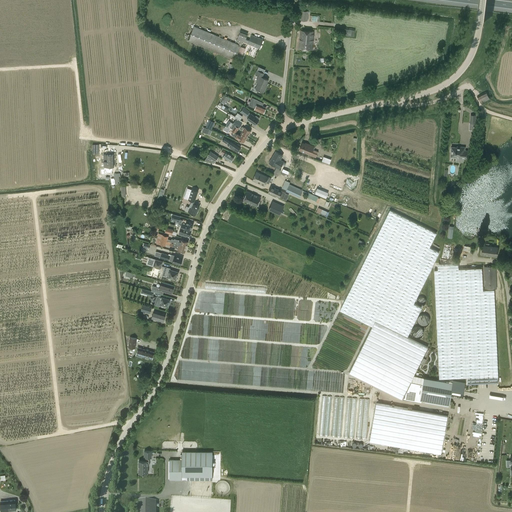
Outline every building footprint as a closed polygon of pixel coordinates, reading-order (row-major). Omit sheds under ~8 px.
[(308,11),(301,10),(300,20),(307,21),(308,11)] [(242,42),(248,43),(260,48),(263,39),(251,35),(249,40),(245,39),(248,33),(240,30),(236,40),(240,41),(239,44),(238,44),(194,26),(188,41),(235,60),(241,45),(242,42)] [(299,43),(299,48),(312,49),(313,31),(300,30),(299,43)] [(257,70),(255,74),(258,76),(256,82),(258,83),(255,88),(264,92),(266,87),(265,87),(268,80),(262,77),(264,73),(265,70),(259,67),(257,70)] [(481,103),(489,98),(486,91),(477,96),(481,103)] [(265,108),(261,106),(263,103),(258,101),(252,98),(249,105),(255,108),(254,109),(263,113),(265,108)] [(250,111),(244,107),(240,112),(246,116),(248,117),(247,119),(255,124),(259,119),(259,118),(256,115),(255,117),(249,112),(250,111)] [(229,120),(226,126),(230,128),(232,129),(233,128),(237,130),(238,128),(236,127),(235,126),(235,125),(237,126),(239,128),(242,123),(236,119),(233,123),(229,120)] [(211,130),(215,122),(209,120),(207,123),(206,123),(205,127),(211,130)] [(242,131),(241,133),(247,137),(251,131),(244,127),(244,128),(242,126),(240,130),(242,131)] [(247,137),(241,133),(240,135),(237,133),(236,134),(235,133),(233,132),(232,135),(235,137),(237,139),(243,142),(247,137)] [(231,140),(225,136),(222,141),(228,144),(227,145),(237,152),(241,146),(231,140)] [(309,145),(302,142),(299,150),(304,152),(304,153),(315,157),(318,152),(312,149),(314,146),(310,144),(309,145)] [(193,147),(188,155),(191,156),(192,154),(194,155),(196,151),(197,149),(193,147)] [(450,147),(450,151),(451,151),(451,156),(456,157),(456,156),(463,156),(463,158),(469,159),(469,151),(464,150),(465,147),(460,147),(451,147),(451,148),(450,147)] [(212,159),(215,161),(218,156),(211,151),(207,156),(205,160),(211,162),(212,159)] [(276,167),(276,166),(277,166),(273,174),(277,177),(282,168),(278,167),(280,164),(278,163),(283,155),(275,151),(269,163),(276,167)] [(223,157),(230,162),(234,157),(226,152),(224,155),(223,157)] [(104,170),(101,170),(101,175),(108,175),(108,173),(111,173),(110,167),(113,167),(113,161),(113,154),(104,155),(104,161),(104,167),(104,170)] [(282,172),(281,174),(287,177),(290,178),(292,173),(289,172),(290,171),(283,168),(281,171),(282,172)] [(264,186),(266,182),(269,184),(271,178),(268,177),(256,171),(252,180),(264,186)] [(290,182),(285,180),(282,188),(286,190),(286,191),(299,197),(303,191),(289,184),(290,182)] [(270,186),(268,192),(283,199),(286,193),(270,186)] [(184,198),(194,202),(198,191),(188,187),(184,198)] [(260,198),(247,192),(243,200),(256,206),(260,198)] [(318,197),(308,193),(306,197),(316,201),(318,197)] [(284,206),(272,201),(268,210),(280,215),(284,206)] [(200,206),(193,203),(191,208),(186,206),(184,210),(195,215),(196,214),(197,214),(198,212),(197,211),(200,206)] [(329,212),(317,207),(315,212),(327,217),(329,212)] [(344,303),(340,310),(370,325),(372,326),(368,336),(349,373),(399,398),(402,399),(402,398),(410,382),(417,383),(422,384),(420,400),(449,405),(452,389),(463,391),(465,382),(452,380),(446,380),(446,381),(419,376),(413,375),(425,352),(427,347),(407,337),(422,308),(414,304),(429,274),(439,252),(436,251),(429,247),(436,233),(390,210),(344,303)] [(183,220),(180,226),(191,230),(191,229),(192,229),(192,227),(192,226),(192,224),(190,223),(190,222),(183,220)] [(191,231),(191,230),(180,226),(178,233),(182,235),(186,236),(187,235),(189,236),(190,233),(191,233),(191,231)] [(167,239),(167,241),(171,242),(186,247),(188,242),(180,240),(174,239),(174,240),(172,239),(171,240),(167,239)] [(171,242),(170,245),(175,247),(178,248),(177,250),(185,252),(186,247),(171,242)] [(498,247),(482,245),(481,254),(496,256),(498,247)] [(162,253),(156,251),(155,256),(160,257),(169,260),(169,259),(170,260),(169,260),(173,262),(180,265),(183,258),(175,255),(175,256),(169,254),(169,255),(162,253)] [(163,262),(156,260),(154,265),(161,267),(165,268),(163,273),(169,274),(168,277),(176,279),(179,272),(170,269),(171,268),(165,266),(165,267),(162,266),(163,262)] [(484,266),(485,289),(496,289),(496,266),(484,266)] [(482,268),(434,270),(439,379),(466,377),(466,384),(498,382),(494,293),(483,293),(482,268)] [(153,286),(151,291),(154,292),(163,294),(164,292),(172,294),(174,287),(165,285),(161,283),(159,288),(153,286)] [(162,298),(157,296),(154,305),(159,306),(160,304),(168,307),(170,300),(162,298)] [(152,307),(143,304),(141,310),(150,313),(152,307)] [(165,314),(154,311),(152,318),(163,322),(165,314)] [(428,324),(427,314),(418,315),(419,325),(428,324)] [(137,338),(130,337),(128,347),(135,348),(137,338)] [(138,348),(136,355),(142,357),(142,356),(152,359),(154,352),(144,349),(138,348)] [(341,437),(344,397),(334,396),(332,436),(341,437)] [(370,441),(441,453),(447,415),(376,403),(370,441)] [(140,473),(147,473),(147,465),(149,465),(149,458),(151,458),(151,451),(145,451),(145,458),(146,458),(146,461),(140,461),(140,473)] [(213,451),(182,451),(182,460),(169,460),(168,460),(168,478),(169,478),(169,479),(182,479),(182,476),(213,476),(213,451)] [(15,500),(1,501),(1,510),(2,511),(16,510),(15,500)] [(156,511),(156,501),(138,500),(138,511),(156,511)]
